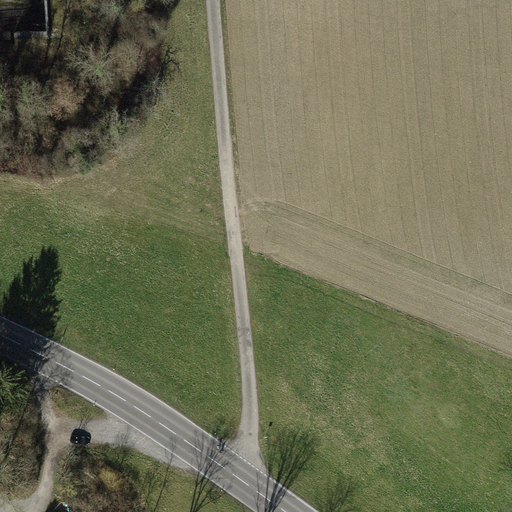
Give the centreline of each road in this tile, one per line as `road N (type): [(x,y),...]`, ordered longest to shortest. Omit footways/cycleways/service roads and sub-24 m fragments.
road 1 (track): [(215,0),(253,419),(237,476)]
road 2 (secondary): [(286,511),(126,400),(0,335)]
road 3 (track): [(36,352),(49,417),(48,476),(34,511)]
